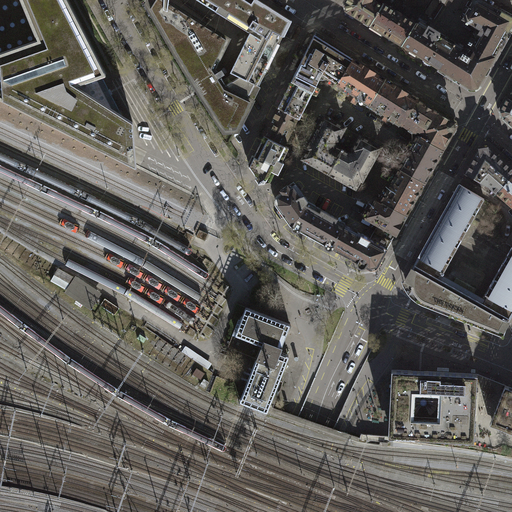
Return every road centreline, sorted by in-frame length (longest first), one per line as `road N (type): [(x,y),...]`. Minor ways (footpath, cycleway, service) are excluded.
road 1 (residential): [(373,303),(267,244),(174,107),(114,0)]
road 2 (tertiary): [(277,511),(373,303)]
road 3 (tertiary): [(373,303),(478,120)]
road 4 (residential): [(478,120),(316,19)]
road 5 (residential): [(373,303),(507,358)]
